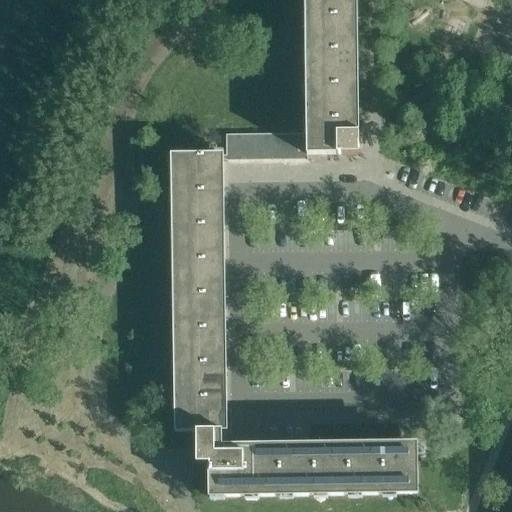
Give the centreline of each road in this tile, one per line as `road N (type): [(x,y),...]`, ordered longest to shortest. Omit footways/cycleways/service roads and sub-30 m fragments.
road 1 (residential): [(247,336),(248,394),(445,391),(444,333)]
road 2 (residential): [(445,212),(362,178),(242,181),(244,264)]
road 3 (residential): [(444,261),(244,264)]
road 4 (residential): [(444,333),(247,336)]
